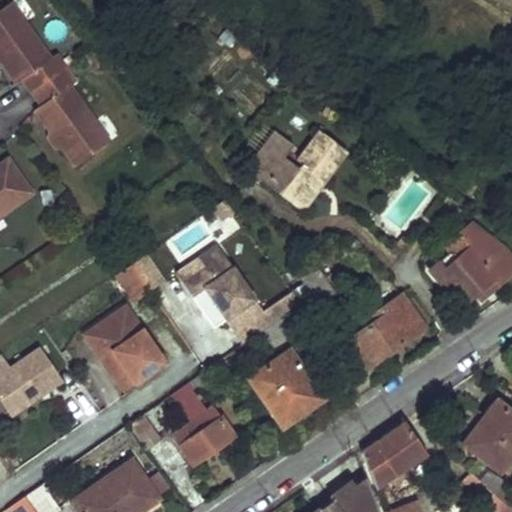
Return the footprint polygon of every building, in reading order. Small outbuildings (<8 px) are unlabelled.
[(26,77),(35,89),(70,65),(60,51),(54,56),(14,0),(13,0),(0,9),(0,53),(5,60),(20,81),(26,77)] [(70,65),(35,89),(44,103),(39,107),(54,128),(66,146),(79,163),(113,139),(74,83),(80,79),(70,65)] [(54,128),(52,138),(57,145),(66,146),(54,128)] [(290,144),(275,133),(248,169),(303,211),(348,151),(325,133),(321,138),(301,164),(297,170),(280,157),(290,144)] [(316,134),(296,160),(301,164),(321,138),(316,134)] [(0,214),(33,191),(9,157),(0,163),(0,214)] [(481,259),(500,244),(471,222),(441,246),(454,260),(472,244),(477,250),(476,253),(481,259)] [(454,260),(435,278),(458,307),(493,276),(500,282),(511,270),(511,258),(500,244),(481,259),(476,253),(477,250),(472,244),(454,260)] [(216,245),(198,258),(203,266),(206,269),(224,256),(216,245)] [(132,301),(165,278),(146,251),(113,274),(132,301)] [(225,320),(233,332),(262,312),(224,256),(206,269),(203,266),(180,282),(191,297),(203,289),(225,320)] [(301,274),(318,301),(335,290),(317,265),(301,274)] [(191,297),(213,328),(225,320),(203,289),(191,297)] [(233,332),(242,344),(271,324),(288,313),(300,304),(291,292),(262,312),(233,332)] [(366,327),(341,344),(358,370),(423,328),(401,295),(362,321),(366,327)] [(106,325),(86,338),(97,354),(109,346),(133,383),(163,363),(125,306),(103,320),(106,325)] [(288,313),(271,324),(288,348),(289,348),(288,313)] [(103,320),(83,333),(86,338),(106,325),(103,320)] [(109,346),(97,354),(121,391),(133,383),(109,346)] [(288,348),(247,378),(257,394),(264,389),(286,422),(322,397),(289,348),(288,348)] [(0,357),(0,401),(11,417),(61,383),(38,349),(8,369),(0,357)] [(189,423),(174,433),(193,463),(233,435),(214,407),(208,411),(187,382),(170,395),(189,423)] [(480,414),(461,440),(497,469),(511,449),(511,412),(495,400),(483,416),(480,414)] [(162,402),(130,426),(148,450),(160,440),(151,426),(169,412),(162,402)] [(383,486),(429,451),(404,417),(357,452),(383,486)] [(130,456),(124,460),(152,500),(157,495),(130,456)] [(124,460),(69,499),(78,511),(134,511),(152,500),(124,460)] [(334,500),(330,496),(318,506),(321,511),(370,511),(373,508),(363,478),(334,500)] [(40,484),(25,495),(36,511),(52,511),(57,508),(40,484)] [(36,511),(25,495),(6,509),(8,511),(36,511)] [(426,511),(420,498),(395,510),(396,511),(426,511)]
